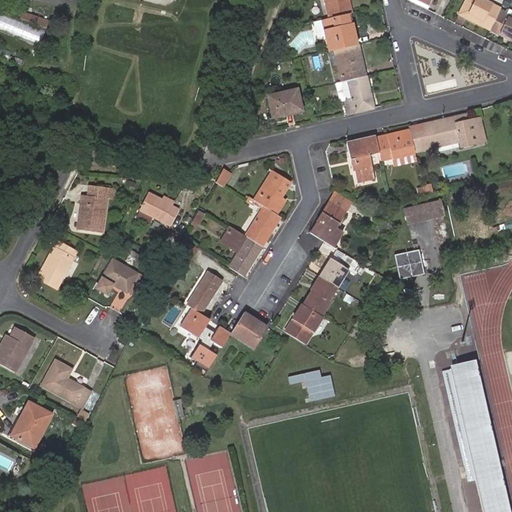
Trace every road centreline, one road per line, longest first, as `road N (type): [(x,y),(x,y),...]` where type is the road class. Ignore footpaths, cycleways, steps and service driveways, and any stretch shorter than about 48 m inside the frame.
road 1 (residential): [(297,139),(311,197),(251,296)]
road 2 (residential): [(1,288),(66,168)]
road 3 (residential): [(419,109),(297,139)]
road 4 (residential): [(511,69),(398,20)]
